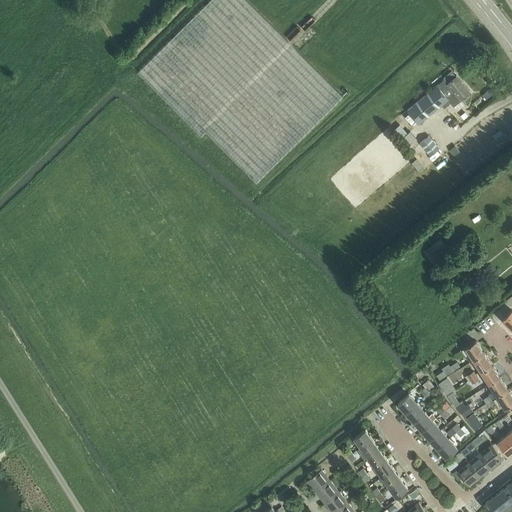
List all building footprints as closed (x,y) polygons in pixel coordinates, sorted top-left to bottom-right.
[(343,97),(298,51),(285,38),(246,0),(210,0),(138,72),(202,136),(206,132),(257,183),(343,97)] [(445,79),(408,110),(419,124),(442,104),(444,107),(450,102),(454,106),(461,99),(470,92),(456,75),(448,82),(445,79)] [(490,88),(482,94),(486,99),(493,92),(490,88)] [(399,125),(394,129),(402,138),(407,134),(399,125)] [(430,155),(439,148),(429,136),(420,143),(430,155)] [(440,247),(431,254),(436,259),(444,252),(440,247)] [(502,318),(511,328),(511,312),(510,310),(502,318)] [(464,347),(472,360),(482,353),(474,341),(464,347)] [(460,350),(455,354),(457,358),(463,354),(460,350)] [(472,360),(480,372),(490,365),(482,353),(472,360)] [(457,361),(450,366),(453,370),(460,366),(457,361)] [(480,372),(488,384),(498,377),(490,365),(480,372)] [(443,371),(437,375),(440,380),(446,375),(443,371)] [(479,378),(476,374),(470,378),(473,382),(479,378)] [(488,384),(496,396),(506,389),(498,377),(488,384)] [(420,391),(424,395),(435,386),(428,379),(422,384),(425,387),(420,391)] [(435,386),(424,395),(429,401),(433,397),(429,391),(435,386)] [(511,402),(511,398),(506,389),(496,396),(504,408),(511,402)] [(397,402),(405,412),(416,403),(408,393),(397,402)] [(495,403),(492,398),(486,402),(486,403),(487,405),(488,405),(489,407),(495,403)] [(436,410),(440,413),(450,405),(446,401),(436,410)] [(416,403),(405,412),(414,421),(424,412),(416,403)] [(450,405),(440,413),(444,418),(449,414),(445,410),(450,405)] [(465,406),(459,410),(464,417),(470,413),(465,406)] [(424,412),(414,421),(422,430),(436,417),(432,412),(428,416),(424,412)] [(473,413),(466,418),(471,424),(477,419),(473,413)] [(436,417),(422,430),(430,439),(440,430),(432,421),(436,417)] [(499,419),(495,422),(500,428),(503,425),(499,419)] [(457,423),(452,427),(456,431),(461,427),(457,423)] [(464,424),(456,432),(461,437),(469,429),(464,424)] [(487,428),(491,434),(495,430),(491,425),(487,428)] [(353,437),(360,447),(372,439),(365,429),(353,437)] [(440,430),(430,439),(438,448),(448,439),(440,430)] [(484,430),(478,435),(478,436),(482,441),(483,442),(489,437),(484,430)] [(507,453),(511,448),(511,443),(505,435),(497,441),(507,453)] [(360,447),(367,457),(379,449),(372,439),(360,447)] [(456,448),(448,439),(438,448),(446,457),(456,448)] [(471,442),(465,447),(469,452),(475,447),(471,442)] [(479,453),(491,467),(502,458),(491,444),(479,453)] [(344,452),(347,457),(353,453),(349,448),(344,452)] [(367,457),(374,467),(386,459),(379,449),(367,457)] [(460,451),(451,459),(456,464),(464,457),(460,451)] [(347,457),(351,462),(357,458),(353,453),(347,457)] [(468,462),(480,476),(491,467),(479,453),(468,462)] [(374,467),(381,477),(393,468),(386,459),(374,467)] [(469,485),(480,476),(468,462),(457,471),(469,485)] [(314,475),(306,481),(315,491),(329,480),(321,469),(318,472),(315,468),(311,471),(313,474),(314,475)] [(358,471),(361,476),(367,472),(363,468),(358,471)] [(381,477),(388,486),(400,478),(393,468),(381,477)] [(361,476),(365,481),(370,478),(367,472),(361,476)] [(388,486),(393,493),(391,494),(394,498),(395,496),(407,488),(400,478),(388,486)] [(329,480),(315,491),(324,502),(338,491),(329,480)] [(498,490),(494,493),(509,511),(511,509),(511,506),(510,504),(511,503),(511,494),(504,484),(497,489),(498,490)] [(372,491),(375,496),(381,492),(377,487),(372,491)] [(338,491),(324,502),(331,511),(335,511),(347,502),(338,491)] [(375,496),(379,501),(384,497),(381,492),(375,496)] [(485,501),(483,502),(491,511),(500,511),(501,511),(508,511),(509,511),(494,493),(490,496),(490,495),(484,500),(485,501)] [(411,501),(407,496),(400,501),(404,506),(411,501)] [(355,511),(347,502),(335,511),(355,511)] [(406,511),(407,511),(426,511),(418,502),(406,511)]
